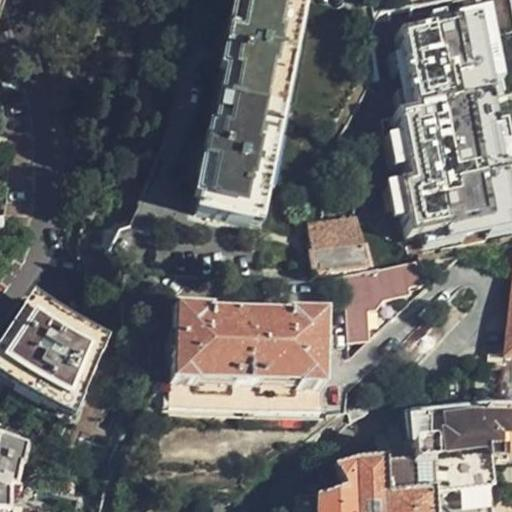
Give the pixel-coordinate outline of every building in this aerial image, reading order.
[(254,228),(305,0),(237,0),(189,214),(254,228)] [(411,27),(365,36),(373,79),(369,80),(371,91),(418,80),(411,27)] [(304,230),(309,274),(362,270),(348,202),(319,206),(318,225),(305,225),(304,230)] [(124,274),(106,253),(103,253),(81,315),(24,291),(0,332),(0,377),(16,387),(36,397),(77,412),(124,274)] [(342,278),(344,344),(365,343),(365,305),(371,295),(414,289),(412,266),(373,274),(342,278)] [(511,272),(501,358),(511,359),(511,272)] [(312,419),(316,322),(166,313),(162,413),(312,419)] [(385,501),(424,496),(486,493),(486,462),(511,461),(511,412),(509,412),(484,412),(406,419),(408,452),(406,453),(407,469),(381,471),(385,501)] [(0,438),(0,511),(9,511),(10,511),(7,511),(6,487),(12,489),(18,466),(22,467),(25,446),(0,438)] [(385,501),(381,471),(380,463),(351,467),(317,476),(317,485),(307,487),(309,495),(304,497),(305,503),(297,504),(290,503),(289,511),(425,511),(424,496),(385,501)] [(130,511),(134,497),(118,488),(110,511),(130,511)]
